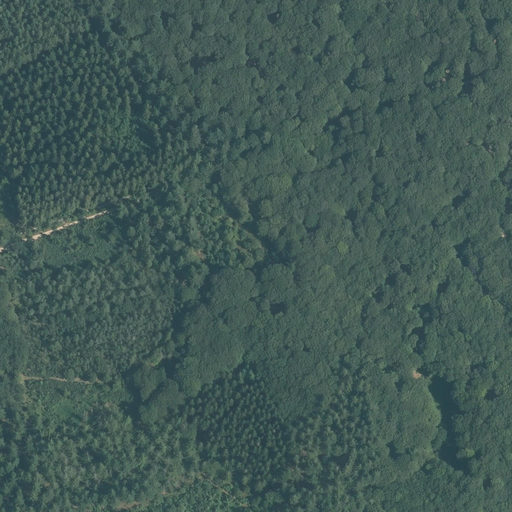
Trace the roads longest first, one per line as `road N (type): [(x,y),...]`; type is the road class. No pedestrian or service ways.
road 1 (track): [(0,249),(452,88)]
road 2 (track): [(206,165),(511,330)]
road 3 (track): [(206,165),(181,145),(76,0)]
road 4 (track): [(503,235),(452,88)]
road 5 (track): [(511,333),(496,364),(479,476)]
